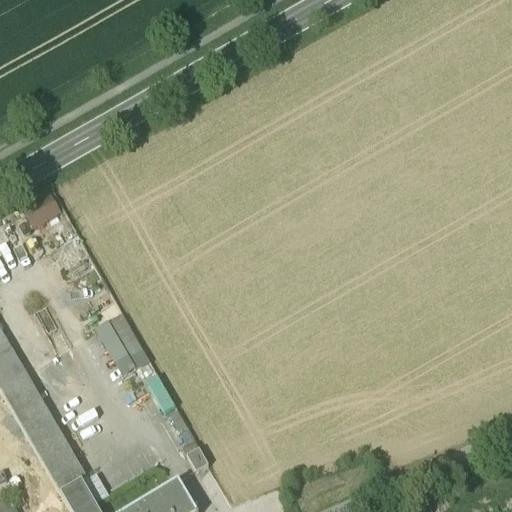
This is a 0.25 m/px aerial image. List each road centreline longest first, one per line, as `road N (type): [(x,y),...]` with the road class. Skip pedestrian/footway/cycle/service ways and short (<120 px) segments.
road 1 (tertiary): [(0,188),(333,0)]
road 2 (residential): [(511,438),(348,511)]
